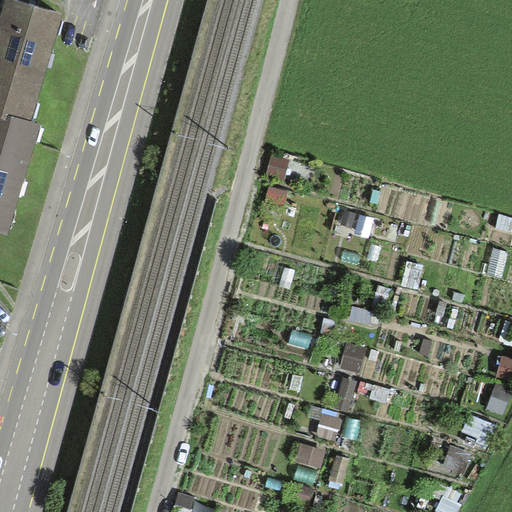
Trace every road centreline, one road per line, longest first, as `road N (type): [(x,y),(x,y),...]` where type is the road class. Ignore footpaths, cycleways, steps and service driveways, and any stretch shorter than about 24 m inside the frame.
road 1 (primary): [(3,511),(147,0)]
road 2 (residential): [(148,511),(287,0)]
